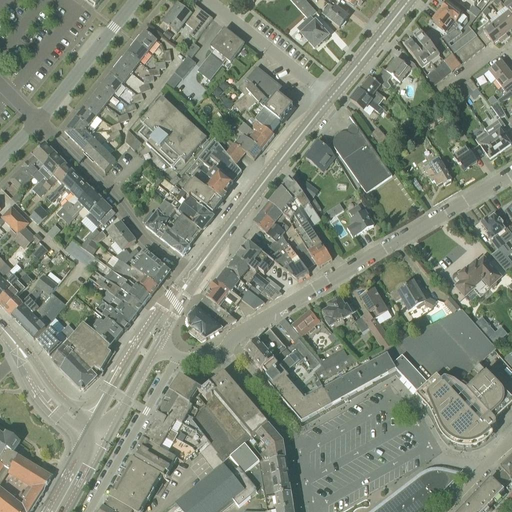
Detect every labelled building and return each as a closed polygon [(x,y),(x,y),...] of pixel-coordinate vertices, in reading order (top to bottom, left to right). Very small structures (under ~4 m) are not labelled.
[(82,0),(94,8),(100,0),(82,0)] [(301,35),(316,50),(317,49),(319,48),(320,46),(323,43),(326,43),(328,41),(329,39),(329,38),(324,32),(315,22),(312,19),(318,14),(305,0),(289,0),(309,21),(299,30),(302,34),(301,35)] [(463,0),(475,9),(481,13),(491,0),(463,0)] [(463,15),(448,3),(441,12),(457,24),(463,15)] [(194,5),(188,12),(179,6),(165,24),(178,34),(186,24),(194,31),(189,36),(197,41),(213,21),(194,5)] [(349,18),(336,8),(335,9),(330,5),(323,14),(327,18),(341,29),(349,18)] [(438,29),(449,36),(455,31),(458,29),(461,27),(457,24),(441,12),(434,22),(440,27),(438,29)] [(511,15),(510,12),(501,19),(511,32),(511,30),(511,15)] [(501,19),(492,26),(504,40),(508,37),(506,35),(511,32),(501,19)] [(504,40),(492,26),(490,22),(480,30),(481,30),(478,35),(487,46),(492,42),(494,45),(499,41),(500,43),(504,40)] [(226,31),(211,49),(215,51),(198,72),(211,82),(227,61),(231,64),(245,46),(226,31)] [(403,44),(423,69),(441,56),(421,31),(403,44)] [(463,48),(468,45),(473,41),(477,38),(473,32),(452,48),(449,45),(460,37),(455,31),(449,36),(442,41),(453,55),(453,56),(454,55),(458,52),(463,48)] [(149,53),(158,42),(146,32),(137,43),(149,53)] [(167,32),(164,37),(169,41),(173,36),(167,32)] [(481,51),(485,48),(477,38),(473,41),(481,51)] [(473,41),(468,45),(476,55),(481,51),(473,41)] [(137,43),(128,54),(141,64),(149,53),(137,43)] [(189,58),(192,61),(201,49),(194,44),(186,56),(189,58)] [(471,59),(476,55),(468,45),(463,48),(471,59)] [(463,48),(458,52),(466,62),(471,59),(463,48)] [(462,66),(466,62),(458,52),(454,55),(462,66)] [(128,54),(120,65),(132,74),(141,64),(128,54)] [(444,61),(445,63),(453,73),(462,66),(454,55),(453,56),(453,55),(444,61)] [(192,61),(189,58),(167,85),(174,91),(182,80),(183,81),(196,64),(192,61)] [(384,70),(381,73),(388,83),(392,77),(400,84),(410,71),(414,74),(418,70),(415,66),(409,61),(405,66),(397,60),(387,72),(384,70)] [(448,77),(453,73),(445,63),(440,67),(448,77)] [(489,73),(496,81),(511,69),(508,66),(506,67),(502,63),(489,73)] [(111,76),(123,85),(132,74),(120,65),(111,76)] [(440,67),(435,70),(443,80),(448,77),(440,67)] [(265,111),(266,112),(281,123),(294,107),(284,100),(289,93),(283,89),(258,69),(248,81),(248,80),(239,90),(243,94),(246,97),(235,106),(241,113),(240,114),(245,120),(256,112),(257,114),(263,109),(265,111)] [(511,71),(511,69),(496,81),(507,95),(511,90),(511,75),(511,74),(511,71)] [(427,77),(434,87),(443,80),(435,70),(427,77)] [(371,79),(361,91),(380,108),(384,111),(384,110),(379,106),(385,99),(377,92),(382,86),(388,91),(391,87),(388,83),(381,73),(375,82),(371,79)] [(111,76),(103,86),(115,96),(123,85),(111,76)] [(145,86),(149,85),(155,82),(154,77),(150,77),(144,78),(145,86)] [(470,80),(466,84),(473,94),(478,90),(470,80)] [(466,84),(461,87),(469,98),(473,94),(466,84)] [(149,85),(145,86),(140,89),(142,94),(152,90),(149,85)] [(106,106),(115,96),(103,86),(94,96),(106,106)] [(464,101),(469,98),(461,87),(456,91),(464,101)] [(380,108),(361,91),(360,91),(351,101),(364,111),(369,106),(380,115),(384,111),(380,108)] [(132,105),(135,105),(145,100),(142,94),(132,98),(134,103),(131,104),(132,105)] [(94,96),(86,107),(98,117),(106,106),(94,96)] [(141,122),(145,126),(138,134),(148,143),(146,144),(173,168),(181,159),(185,163),(208,139),(163,98),(141,122)] [(492,105),(501,120),(506,117),(498,102),(492,105)] [(125,108),(128,114),(137,110),(137,109),(138,109),(137,104),(135,105),(132,105),(125,108)] [(102,120),(98,117),(86,107),(77,118),(93,131),(102,120)] [(272,134),(281,123),(266,112),(258,123),(254,127),(255,131),(270,143),(274,136),(272,134)] [(120,124),(121,124),(130,120),(128,114),(118,118),(120,124)] [(367,195),(392,177),(351,117),(350,118),(356,127),(355,126),(353,126),(352,126),(349,128),(348,132),(350,135),(348,134),(341,135),(337,138),(335,143),(337,149),(367,195)] [(65,133),(81,148),(92,137),(96,133),(93,131),(77,118),(65,133)] [(485,130),(490,138),(501,153),(511,145),(504,135),(506,133),(506,134),(507,134),(499,123),(499,124),(499,125),(487,133),(485,130)] [(111,128),(112,134),(119,131),(122,130),(121,124),(120,124),(111,128)] [(255,162),(263,152),(247,139),(253,131),(252,130),(245,125),(240,131),(243,133),(227,153),(237,165),(246,154),(255,162)] [(254,127),(252,130),(253,131),(247,139),(263,152),(270,143),(255,131),(254,127)] [(383,149),(391,142),(378,129),(373,134),(383,149)] [(469,141),(460,129),(455,133),(463,145),(469,141)] [(485,131),(486,133),(476,141),(480,146),(491,160),(501,153),(490,138),(485,130),(485,131)] [(119,131),(112,134),(110,135),(112,141),(122,136),(119,131)] [(127,144),(131,148),(139,141),(130,132),(129,132),(127,144)] [(102,147),(96,141),(92,137),(81,148),(90,158),(102,147)] [(142,144),(139,141),(131,148),(135,152),(142,144)] [(187,174),(223,202),(224,202),(223,202),(228,196),(226,195),(242,172),(237,165),(227,153),(226,154),(216,141),(187,174)] [(306,161),(318,170),(324,174),(336,159),(332,154),(320,144),(306,161)] [(20,191),(39,173),(56,155),(46,145),(23,169),(10,181),(20,191)] [(117,162),(102,147),(90,158),(106,173),(117,162)] [(478,164),(468,150),(455,159),(461,168),(460,168),(461,171),(462,170),(464,173),(478,164)] [(66,165),(56,155),(39,173),(43,177),(42,178),(44,180),(33,191),(37,194),(66,165)] [(443,184),(445,187),(446,186),(446,187),(451,184),(451,183),(452,183),(448,176),(442,165),(443,164),(440,158),(424,167),(428,175),(431,180),(430,180),(433,185),(435,183),(438,187),(443,184)] [(66,165),(37,194),(41,198),(48,192),(49,192),(59,182),(62,185),(58,189),(59,189),(75,173),(66,165)] [(71,193),(83,182),(75,173),(59,189),(58,189),(49,198),(52,202),(60,194),(62,196),(66,192),(69,195),(71,193)] [(187,175),(176,188),(213,215),(214,213),(215,214),(218,209),(220,208),(222,207),(223,206),(225,204),(223,203),(223,202),(187,174),(186,175),(187,175)] [(155,186),(158,188),(165,179),(162,177),(155,186)] [(291,179),(281,191),(298,205),(309,223),(312,229),(322,223),(313,209),(305,195),(301,191),(291,179)] [(84,183),(83,182),(71,193),(75,197),(69,203),(68,203),(57,214),(63,219),(91,191),(92,190),(87,186),(87,185),(86,183),(84,183)] [(305,195),(313,209),(317,207),(313,201),(314,199),(319,193),(306,183),(301,191),(305,195)] [(169,197),(158,188),(153,193),(177,211),(184,217),(203,232),(215,217),(213,215),(176,188),(169,197)] [(91,191),(63,219),(68,225),(74,220),(82,213),(87,218),(103,202),(100,199),(100,197),(97,194),(94,194),(91,191)] [(281,191),(269,205),(286,218),(291,222),(295,218),(301,228),(309,223),(298,205),(281,191)] [(19,193),(12,200),(16,205),(23,198),(19,193)] [(171,219),(177,211),(153,193),(165,204),(155,216),(152,213),(144,222),(148,225),(146,227),(158,236),(163,230),(164,231),(167,228),(165,227),(171,220),(171,219)] [(103,202),(87,218),(98,229),(102,225),(103,226),(115,214),(112,211),(112,210),(103,202)] [(262,214),(276,226),(277,224),(286,231),(290,227),(283,221),(286,218),(269,205),(262,214)] [(344,212),(340,205),(327,213),(331,219),(344,212)] [(39,225),(48,216),(40,207),(31,217),(39,225)] [(13,208),(2,219),(19,236),(30,225),(13,208)] [(353,240),(374,228),(365,212),(363,213),(360,208),(350,214),(353,219),(351,220),(354,226),(348,230),(353,240)] [(262,214),(254,224),(276,242),(269,248),(256,238),(251,244),(270,259),(271,261),(289,247),(281,237),(284,233),(276,226),(262,214)] [(486,220),(480,225),(488,234),(486,236),(497,251),(498,250),(503,257),(509,252),(504,246),(505,245),(504,244),(511,238),(511,237),(505,229),(504,230),(501,227),(497,220),(494,216),(487,221),(486,220)] [(173,225),(169,230),(168,231),(191,249),(203,232),(184,217),(176,227),(173,225)] [(108,234),(116,244),(129,232),(122,223),(108,234)] [(309,253),(316,265),(319,270),(332,262),(312,229),(309,223),(301,228),(315,250),(309,253)] [(55,227),(47,235),(52,240),(61,232),(55,227)] [(163,230),(158,236),(184,257),(191,249),(168,231),(169,230),(167,228),(164,231),(163,230)] [(17,240),(20,243),(30,233),(27,229),(17,240)] [(86,251),(93,241),(101,234),(96,229),(86,239),(88,240),(81,248),(86,251)] [(93,241),(98,245),(100,243),(107,238),(103,232),(101,234),(93,241)] [(121,261),(123,262),(131,255),(127,250),(137,242),(129,232),(116,244),(123,253),(117,258),(121,261)] [(30,233),(20,243),(27,249),(35,241),(40,245),(45,240),(42,237),(39,237),(37,239),(30,233)] [(98,245),(93,241),(86,251),(92,256),(99,245),(98,245)] [(260,271),(266,275),(270,270),(265,266),(270,259),(251,244),(249,243),(237,259),(257,275),(260,271)] [(304,244),(292,252),(306,271),(316,265),(309,253),(304,244)] [(51,252),(44,246),(34,257),(40,263),(51,252)] [(306,271),(292,252),(289,247),(271,261),(279,267),(298,282),(310,276),(306,271)] [(146,252),(141,259),(153,269),(159,274),(160,272),(167,279),(172,272),(146,252)] [(8,259),(6,257),(0,262),(0,283),(11,272),(13,271),(5,263),(8,259)] [(484,257),(462,276),(460,275),(458,275),(455,276),(454,278),(454,281),(456,283),(459,286),(456,288),(465,298),(475,290),(481,297),(490,289),(493,290),(497,286),(497,283),(502,279),(488,264),(490,263),(484,257)] [(141,259),(133,269),(132,269),(145,278),(145,277),(153,269),(141,259)] [(267,282),(262,279),(257,275),(237,259),(227,272),(242,284),(243,285),(241,288),(249,294),(264,307),(283,296),(281,294),(276,290),(272,286),(267,282)] [(107,267),(113,272),(116,273),(128,282),(129,281),(136,287),(137,288),(138,286),(152,297),(159,288),(145,277),(145,278),(132,269),(126,265),(123,262),(121,261),(116,268),(115,270),(108,265),(107,267)] [(0,283),(0,302),(28,275),(27,274),(22,269),(15,276),(11,272),(0,283)] [(159,274),(153,269),(145,277),(159,288),(167,279),(160,272),(159,274)] [(128,282),(116,273),(113,272),(107,281),(110,283),(122,292),(122,291),(130,297),(131,296),(145,307),(152,297),(138,286),(137,288),(136,287),(129,281),(128,282)] [(242,284),(227,272),(217,283),(229,293),(230,292),(233,295),(242,284)] [(28,275),(0,302),(0,304),(9,313),(17,305),(14,303),(18,299),(17,299),(34,281),(29,277),(28,275)] [(91,279),(100,286),(138,316),(145,307),(131,296),(130,297),(122,291),(122,292),(110,283),(107,286),(93,275),(91,279)] [(12,318),(23,329),(29,323),(28,322),(38,311),(40,309),(34,303),(43,292),(50,297),(52,295),(58,288),(45,277),(28,298),(29,299),(23,305),(18,299),(14,303),(17,305),(9,313),(13,317),(12,318)] [(254,313),(242,303),(233,295),(230,292),(229,293),(217,283),(211,291),(212,292),(207,298),(231,317),(239,307),(246,318),(254,313)] [(417,289),(414,283),(399,292),(398,290),(392,293),(393,295),(392,295),(397,303),(402,301),(409,314),(418,309),(419,311),(425,307),(432,311),(437,302),(428,298),(421,287),(417,289)] [(107,298),(103,302),(131,324),(138,316),(100,286),(97,290),(107,298)] [(362,319),(369,330),(385,352),(385,351),(395,346),(377,320),(389,313),(375,290),(361,298),(371,314),(370,315),(369,313),(361,318),(362,319)] [(249,294),(242,303),(254,313),(264,307),(249,294)] [(35,341),(37,339),(50,327),(54,323),(56,320),(68,306),(52,295),(50,297),(43,305),(40,309),(38,311),(28,322),(29,323),(23,329),(35,341)] [(190,334),(202,344),(237,323),(231,317),(207,298),(206,297),(196,309),(189,319),(189,320),(188,323),(188,326),(190,328),(193,330),(190,334)] [(445,304),(454,314),(460,309),(451,299),(445,304)] [(96,311),(103,317),(108,321),(124,333),(131,324),(103,302),(100,300),(97,304),(100,307),(97,311),(96,311)] [(324,314),(328,320),(325,322),(330,330),(335,327),(336,330),(344,325),(346,329),(355,324),(353,320),(351,318),(353,317),(347,308),(346,309),(340,300),(329,306),(331,310),(324,314)] [(418,395),(421,393),(447,368),(462,382),(479,366),(496,350),(462,311),(444,320),(395,346),(385,351),(397,372),(418,395)] [(302,339),(309,333),(311,335),(317,330),(315,327),(320,324),(311,314),(293,329),(302,339)] [(369,330),(362,319),(356,323),(362,333),(369,330)] [(96,326),(89,320),(85,324),(96,333),(112,349),(117,342),(107,335),(108,333),(102,329),(105,324),(100,321),(97,325),(96,326)] [(285,320),(280,325),(291,338),(290,339),(294,343),(300,338),(285,320)] [(124,333),(108,321),(105,324),(102,329),(108,333),(107,335),(117,342),(124,333)] [(101,374),(108,362),(113,355),(109,353),(112,349),(96,333),(85,324),(76,335),(74,337),(68,345),(77,352),(74,355),(95,376),(99,372),(101,374)] [(59,336),(53,329),(40,342),(38,343),(45,350),(44,351),(51,357),(55,361),(68,345),(74,337),(66,329),(59,336)] [(254,362),(279,341),(271,331),(259,342),(258,341),(246,352),(254,362)] [(336,347),(341,345),(333,334),(328,338),(336,347)] [(325,371),(317,357),(314,353),(301,339),(288,351),(264,370),(269,377),(267,378),(274,386),(275,385),(278,388),(274,391),(303,425),(327,411),(322,404),(329,400),(316,376),(325,371)] [(254,362),(260,369),(262,372),(264,370),(288,351),(279,341),(254,362)] [(74,355),(77,352),(68,345),(55,361),(53,363),(62,372),(74,355)] [(321,362),(317,357),(325,371),(316,376),(329,400),(334,407),(397,372),(385,351),(385,352),(359,364),(353,355),(325,370),(321,362)] [(98,379),(95,376),(74,355),(62,372),(61,372),(81,392),(85,392),(98,379)] [(511,399),(479,366),(462,382),(447,368),(421,393),(418,395),(438,417),(439,424),(441,430),(444,436),(448,441),(454,444),(460,447),(461,447),(464,447),(467,448),(474,447),(481,444),(483,443),(485,442),(487,441),(491,437),(489,434),(491,432),(497,427),(497,425),(497,423),(496,422),(495,421),(511,405),(511,399)] [(193,423),(211,445),(215,450),(218,454),(219,455),(217,456),(221,460),(224,464),(230,458),(249,443),(257,436),(269,426),(225,374),(203,392),(192,384),(192,383),(189,381),(188,382),(181,377),(171,394),(199,413),(193,423)] [(208,445),(210,447),(211,445),(193,423),(199,413),(171,394),(158,416),(144,441),(177,460),(183,463),(208,445)] [(327,411),(334,407),(329,400),(322,404),(327,411)] [(249,443),(230,458),(245,476),(260,464),(286,459),(283,443),(269,426),(257,436),(249,443)] [(0,456),(5,450),(12,454),(19,444),(4,434),(2,437),(0,435),(0,456)] [(183,464),(183,463),(177,460),(144,441),(139,448),(143,451),(136,461),(166,478),(176,460),(183,464)] [(211,445),(210,447),(201,454),(204,459),(215,450),(211,445)] [(16,506),(0,494),(0,485),(8,472),(8,471),(4,469),(13,455),(12,454),(5,450),(0,456),(0,511),(31,511),(43,494),(29,485),(23,495),(20,493),(16,501),(18,503),(16,506)] [(204,459),(208,463),(218,454),(215,450),(204,459)] [(212,467),(221,460),(217,456),(219,455),(218,454),(208,463),(212,467)] [(352,470),(375,459),(372,454),(349,465),(352,470)] [(8,472),(29,485),(43,494),(52,479),(13,455),(4,469),(8,471),(8,472)] [(511,457),(503,466),(504,467),(501,470),(503,472),(495,479),(511,495),(511,457)] [(245,476),(230,458),(224,464),(222,466),(224,468),(177,505),(177,506),(170,511),(227,511),(237,504),(240,509),(258,494),(260,497),(266,496),(266,498),(292,494),(286,459),(260,464),(245,476)] [(133,459),(121,480),(151,497),(161,478),(164,480),(166,478),(136,461),(133,459)] [(222,466),(224,464),(221,460),(212,467),(215,472),(222,466)] [(422,477),(376,511),(426,511),(462,474),(459,477),(455,475),(443,472),(438,472),(432,472),(427,474),(422,477)] [(121,480),(109,501),(129,511),(141,511),(151,497),(121,480)] [(492,480),(465,508),(469,511),(486,511),(505,493),(492,480)] [(266,498),(268,511),(274,511),(294,509),(292,494),(266,498)] [(102,511),(129,511),(109,501),(102,511)]
